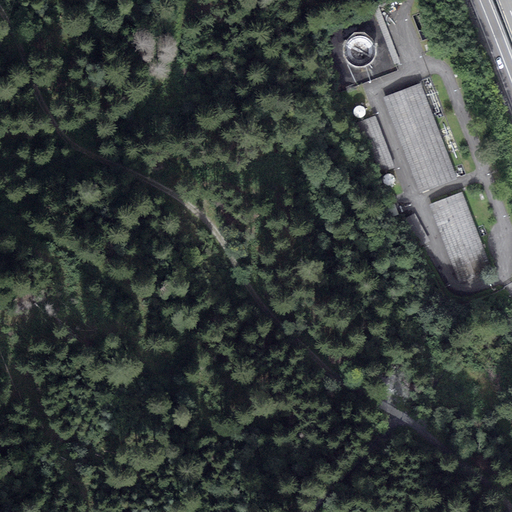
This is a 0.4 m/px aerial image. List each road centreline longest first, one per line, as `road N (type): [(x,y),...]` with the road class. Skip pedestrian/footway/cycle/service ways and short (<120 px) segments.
road 1 (track): [(511,511),(417,425),(344,384),(257,299),(207,218),(64,139),(0,4)]
road 2 (track): [(0,221),(74,248),(141,312)]
